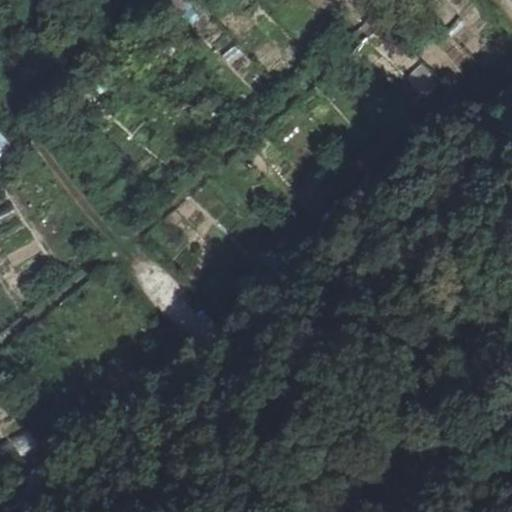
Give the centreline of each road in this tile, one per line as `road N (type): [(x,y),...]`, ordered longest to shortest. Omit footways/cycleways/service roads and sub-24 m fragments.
road 1 (track): [(200,386),(511,114)]
road 2 (track): [(511,296),(352,434),(276,511)]
